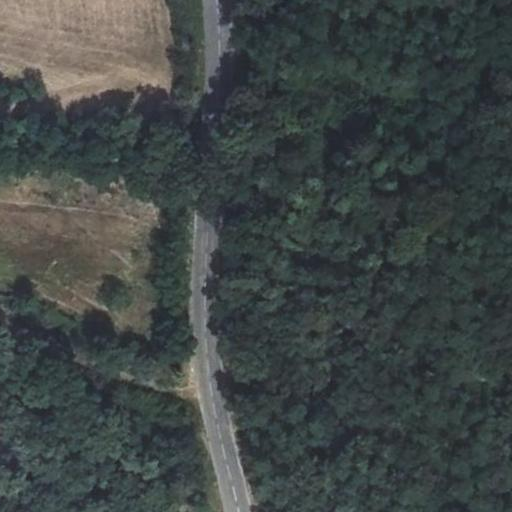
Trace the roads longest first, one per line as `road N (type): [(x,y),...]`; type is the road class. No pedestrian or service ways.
road 1 (tertiary): [(232,511),(210,409),(224,38),(217,0)]
road 2 (track): [(210,409),(348,454),(411,490),(432,511)]
